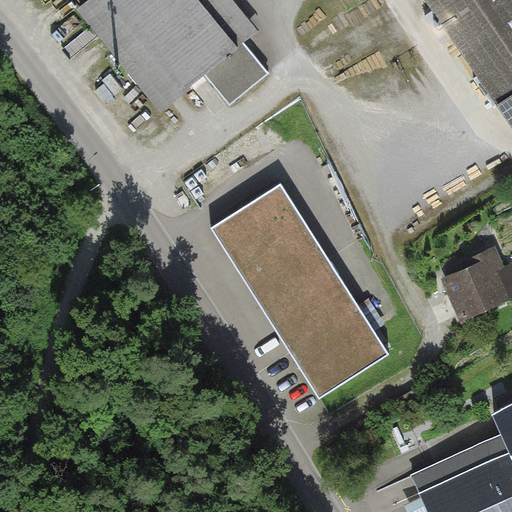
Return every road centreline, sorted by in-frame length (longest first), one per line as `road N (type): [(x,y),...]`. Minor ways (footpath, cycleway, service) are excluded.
road 1 (residential): [(326,511),(125,194),(0,26)]
road 2 (track): [(125,194),(112,205),(58,359),(29,511)]
